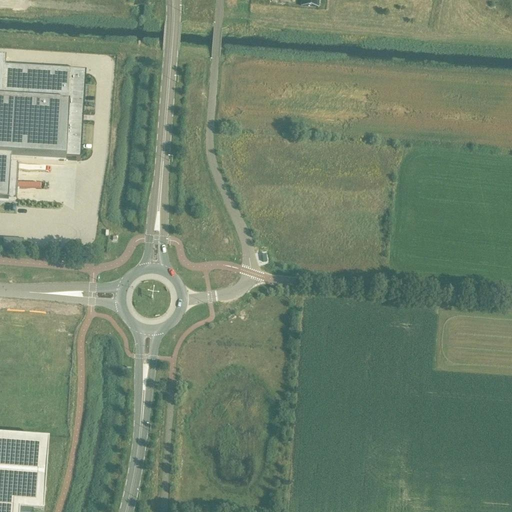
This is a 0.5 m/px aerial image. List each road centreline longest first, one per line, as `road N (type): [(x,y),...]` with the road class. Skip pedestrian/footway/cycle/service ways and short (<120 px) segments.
road 1 (unclassified): [(251,274),(210,149),(219,0)]
road 2 (unclassified): [(251,274),(511,296)]
road 3 (tertiary): [(160,180),(173,0)]
road 4 (tertiary): [(126,511),(143,393)]
